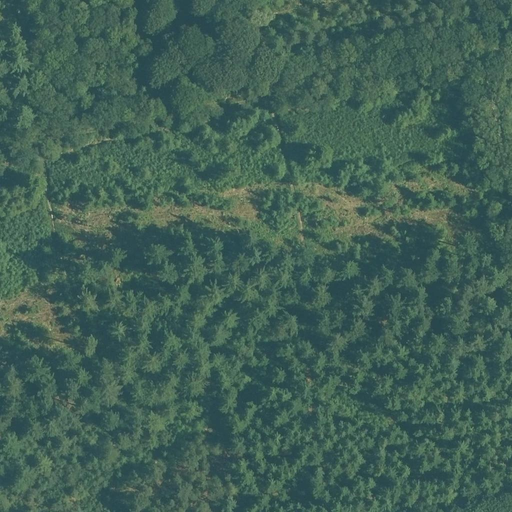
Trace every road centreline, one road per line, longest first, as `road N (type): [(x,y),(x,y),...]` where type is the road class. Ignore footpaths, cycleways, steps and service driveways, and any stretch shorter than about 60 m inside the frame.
road 1 (track): [(324,511),(309,442),(302,245),(268,96)]
road 2 (track): [(38,138),(58,254),(106,370),(110,511)]
road 3 (track): [(38,138),(268,96)]
road 4 (track): [(268,96),(490,52)]
road 5 (track): [(490,52),(511,185)]
